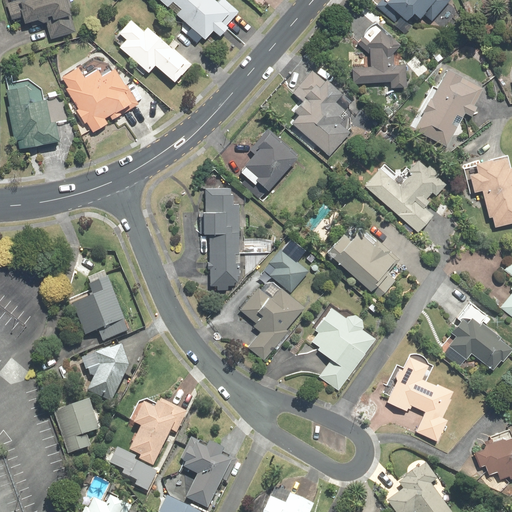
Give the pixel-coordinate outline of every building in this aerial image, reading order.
[(51,39),(78,32),(69,0),(5,0),(11,20),(23,17),(24,24),(38,20),(44,23),(47,22),(51,39)] [(159,0),(206,40),(214,31),(220,36),(241,13),(225,0),(159,0)] [(378,0),(374,5),(395,23),(402,15),(406,19),(412,12),(420,17),(423,14),(432,21),(449,0),(378,0)] [(176,83),(192,64),(148,26),(144,30),(131,19),(119,33),(126,40),(119,47),(149,73),(155,65),(176,83)] [(393,63),(393,51),(400,42),(374,21),(359,40),(369,49),(370,65),(351,66),(352,90),(407,87),(405,62),(393,63)] [(443,64),(410,128),(447,146),(465,112),(471,115),(485,86),(443,64)] [(79,67),(60,79),(93,132),(139,104),(115,65),(101,73),(97,67),(84,75),(79,67)] [(291,122),(329,156),(351,131),(340,121),(349,112),(335,99),(342,91),(315,67),(293,92),(300,99),(292,108),(298,114),(291,122)] [(19,149),(60,141),(56,121),(51,122),(47,98),(30,101),(27,86),(6,90),(10,106),(7,106),(14,141),(17,140),(19,149)] [(299,154),(268,127),(249,149),(253,153),(239,169),(246,175),(239,183),(259,200),(299,154)] [(511,221),(511,169),(507,153),(475,162),(475,164),(463,168),(470,193),(481,190),(489,217),(492,216),(494,226),(511,221)] [(384,163),(364,185),(417,232),(433,213),(425,206),(446,182),(437,175),(440,172),(429,163),(427,166),(418,158),(401,178),(384,163)] [(241,285),(239,203),(234,203),(234,192),(231,192),(230,186),(205,186),(205,210),(199,210),(200,234),(209,234),(210,285),(217,285),(217,290),(229,289),(228,285),(241,285)] [(344,231),(325,251),(379,299),(396,280),(388,273),(401,259),(377,237),(375,239),(360,225),(353,226),(346,233),(344,231)] [(269,275),(291,292),(309,270),(280,247),(268,262),(275,268),(269,275)] [(511,258),(504,269),(511,275),(511,286),(511,289),(511,290),(500,308),(511,316),(511,258)] [(102,342),(130,331),(107,276),(87,285),(92,296),(72,304),(85,336),(97,331),(102,342)] [(287,329),(305,306),(270,279),(262,289),(258,286),(239,309),(255,322),(253,325),(260,331),(247,347),(265,361),(289,330),(287,329)] [(487,314),(469,300),(456,317),(459,319),(450,332),(454,335),(441,353),(460,368),(471,353),(492,369),(500,358),(503,360),(511,348),(511,346),(499,337),(501,334),(482,320),(487,314)] [(318,377),(339,391),(376,337),(329,304),(312,327),(318,331),(311,341),(319,346),(317,348),(331,358),(318,377)] [(128,366),(121,344),(80,358),(88,379),(93,377),(87,391),(111,402),(128,366)] [(415,431),(437,441),(447,418),(442,416),(454,390),(427,378),(434,363),(409,351),(402,366),(397,364),(383,393),(389,395),(386,401),(409,412),(412,405),(424,411),(415,431)] [(88,399),(52,411),(68,455),(91,446),(87,434),(99,430),(88,399)] [(177,434),(187,411),(159,399),(157,404),(146,399),(138,402),(129,422),(140,427),(129,450),(140,456),(138,459),(154,466),(171,431),(177,434)] [(511,433),(509,428),(489,435),(491,440),(472,447),(480,466),(484,464),(488,474),(497,471),(501,481),(511,476),(511,433)] [(226,482),(237,459),(222,452),(224,448),(208,441),(206,445),(191,437),(180,460),(185,463),(182,468),(196,475),(191,486),(187,484),(183,494),(186,495),(185,498),(208,509),(222,480),(226,482)] [(438,479),(425,461),(398,481),(403,488),(386,500),(394,511),(451,511),(431,484),(438,479)] [(309,511),(313,504),(289,494),(284,503),(269,497),(262,511),(309,511)] [(201,511),(202,511),(167,495),(159,511),(201,511)] [(89,497),(82,511),(128,511),(131,507),(109,497),(105,505),(89,497)]
